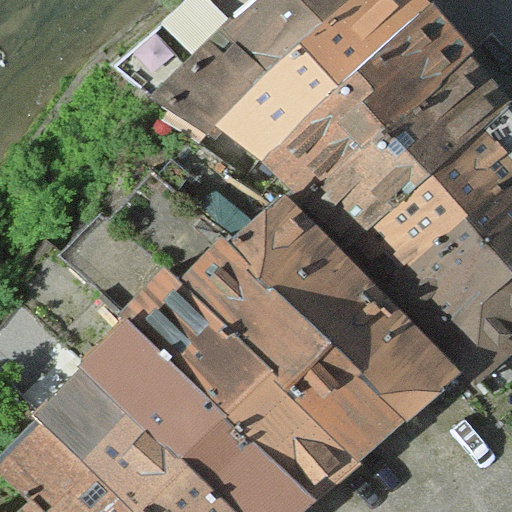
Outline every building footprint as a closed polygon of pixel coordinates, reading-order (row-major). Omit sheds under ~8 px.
[(346,0),(245,0),(154,93),(217,144),(225,135),(346,0)] [(427,0),(346,0),(225,135),(263,169),(269,163),(427,0)] [(468,45),(430,0),(427,0),(269,163),(304,197),(468,45)] [(506,89),(468,45),(304,197),(349,237),(506,89)] [(511,175),(511,95),(506,89),(349,237),(393,282),(511,175)] [(511,351),(511,175),(393,282),(483,379),(511,351)] [(285,193),(230,245),(403,419),(456,370),(285,193)] [(223,238),(179,281),(357,461),(403,419),(230,245),(223,238)] [(118,316),(126,326),(313,499),(357,461),(179,281),(166,268),(118,316)] [(126,326),(83,368),(235,511),(299,511),(313,499),(126,326)] [(32,415),(37,422),(130,511),(235,511),(83,368),(32,415)] [(0,464),(31,501),(18,511),(130,511),(37,422),(0,456),(0,464)]
